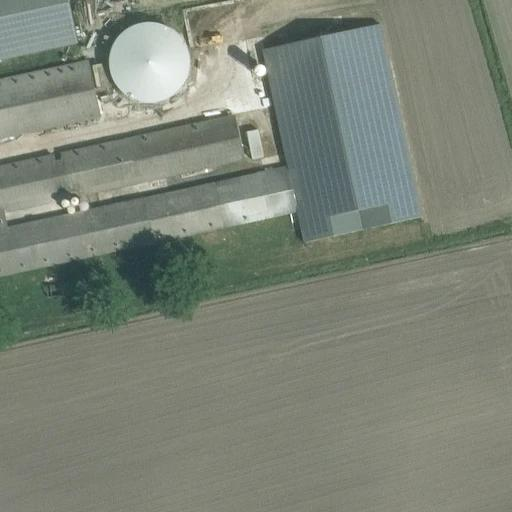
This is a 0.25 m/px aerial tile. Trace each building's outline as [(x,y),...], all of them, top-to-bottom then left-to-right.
[(0,0),(0,60),(78,44),(68,0),(0,0)] [(187,40),(161,20),(127,24),(107,51),(111,85),(138,105),(171,101),(192,74),(187,40)] [(263,51),(305,243),(422,218),(381,25),(263,51)] [(0,140),(101,119),(89,63),(0,81),(0,140)] [(223,74),(224,86),(252,82),(251,71),(223,74)] [(245,161),(235,115),(0,167),(0,279),(275,218),(265,171),(9,227),(6,214),(245,161)]
